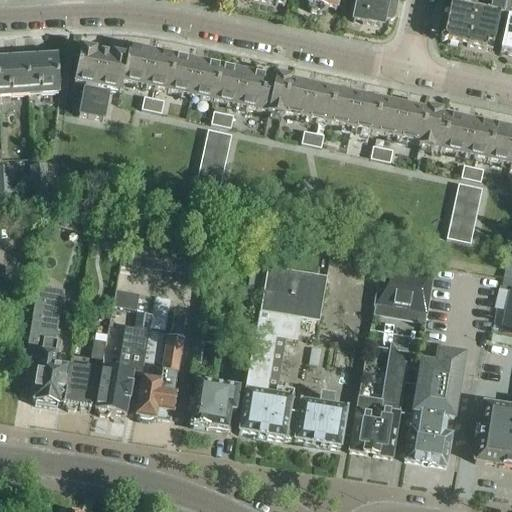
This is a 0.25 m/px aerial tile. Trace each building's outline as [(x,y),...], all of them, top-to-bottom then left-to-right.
[(260,0),(259,5),(274,8),(274,9),(283,11),(285,0),(260,0)] [(307,0),(306,10),(307,10),(307,12),(309,16),(319,18),(323,16),(324,14),(325,14),(335,16),(338,0),(307,0)] [(357,0),(352,25),(363,28),(363,27),(381,31),(382,23),(389,24),(393,22),(396,7),(394,3),(387,1),(387,0),(357,0)] [(445,45),(466,50),(474,13),(475,13),(477,0),(461,0),(459,10),(449,8),(442,41),(445,45)] [(474,13),(466,50),(485,54),(486,48),(492,49),(497,25),(501,22),(506,0),(491,0),(488,16),(475,13),(474,13)] [(499,57),(511,59),(511,0),(507,0),(502,22),(506,22),(499,57)] [(120,97),(121,87),(126,62),(80,53),(73,88),(84,90),(78,120),(103,125),(109,95),(120,97)] [(121,87),(167,97),(174,63),(128,53),(126,62),(121,87)] [(33,63),(25,63),(27,100),(57,98),(55,62),(45,62),(45,60),(33,61),(33,63)] [(4,65),(0,64),(0,101),(27,100),(25,63),(16,64),(16,62),(4,62),(4,65)] [(167,97),(212,107),(219,72),(217,72),(216,70),(211,69),(209,70),(185,65),(183,63),(179,62),(177,63),(174,63),(167,97)] [(266,119),(268,119),(275,82),(274,82),(273,84),(219,72),(212,107),(266,118),(266,119)] [(282,120),(327,129),(335,95),(289,85),(290,85),(275,82),(268,119),(282,122),(282,120)] [(327,129),(372,139),(380,104),(378,104),(376,102),(371,101),(369,102),(345,97),(344,95),(339,94),(337,96),(335,95),(327,129)] [(140,114),(140,115),(150,117),(153,104),(143,102),(140,114)] [(160,119),(163,106),(153,104),(150,117),(160,119)] [(417,151),(432,155),(439,117),(425,114),(380,104),(372,139),(417,149),(417,151)] [(210,129),(210,130),(220,132),(222,119),(212,117),(210,129)] [(432,154),(487,166),(494,132),(440,120),(440,118),(439,117),(432,155),(432,154)] [(222,119),(220,132),(230,134),(232,121),(222,119)] [(67,146),(116,147),(117,132),(68,130),(67,146)] [(191,158),(195,143),(146,130),(142,146),(191,158)] [(487,166),(511,171),(511,135),(505,134),(503,132),(498,131),(496,132),(494,132),(487,166)] [(207,135),(205,143),(217,146),(219,138),(207,135)] [(300,149),(310,151),(313,139),(303,137),(300,149)] [(219,138),(217,146),(229,148),(230,140),(219,138)] [(313,139),(310,151),(320,154),(320,153),(323,141),(313,139)] [(205,143),(203,151),(215,154),(217,146),(205,143)] [(217,146),(215,154),(227,156),(229,148),(217,146)] [(203,151),(202,159),(213,161),(215,154),(203,151)] [(369,164),(379,166),(382,154),(372,152),(369,164)] [(64,167),(112,172),(113,158),(65,153),(64,167)] [(215,154),(213,161),(225,164),(227,156),(215,154)] [(389,169),(392,156),(382,154),(379,166),(389,169)] [(139,176),(190,182),(192,164),(141,158),(139,176)] [(202,159),(200,167),(212,169),(213,161),(202,159)] [(213,161),(212,169),(224,172),(225,164),(213,161)] [(200,167),(198,174),(210,177),(212,169),(200,167)] [(30,169),(31,183),(46,182),(45,169),(30,169)] [(212,169),(210,177),(222,180),(224,172),(212,169)] [(11,170),(1,171),(2,185),(12,184),(11,170)] [(460,183),(460,184),(470,186),(472,173),(462,171),(460,183)] [(472,173),(470,186),(480,188),(480,186),(482,175),(472,173)] [(198,174),(197,182),(208,185),(210,177),(198,174)] [(210,177),(208,185),(220,187),(222,180),(210,177)] [(46,182),(31,183),(33,212),(44,212),(46,189),(46,182)] [(197,182),(195,190),(207,193),(208,185),(197,182)] [(12,184),(2,185),(3,199),(13,198),(12,184)] [(207,193),(218,195),(220,187),(208,185),(207,193)] [(457,189),(456,197),(468,200),(469,192),(457,189)] [(469,192),(468,200),(479,202),(481,194),(469,192)] [(456,197),(454,205),(466,207),(468,200),(456,197)] [(475,259),(500,264),(510,204),(485,199),(475,259)] [(468,200),(466,207),(478,210),(479,202),(468,200)] [(454,205),(452,213),(464,215),(466,207),(454,205)] [(466,207),(464,215),(476,218),(478,210),(466,207)] [(452,213),(451,221),(463,223),(464,215),(452,213)] [(464,215),(463,223),(474,226),(476,218),(464,215)] [(83,234),(85,221),(50,216),(49,230),(83,234)] [(451,221),(449,228),(461,231),(463,223),(451,221)] [(463,223),(461,231),(473,233),(474,226),(463,223)] [(105,225),(102,246),(111,248),(115,227),(105,225)] [(449,228),(447,236),(459,239),(461,231),(449,228)] [(461,231),(459,239),(471,241),(473,233),(461,231)] [(447,236),(446,244),(457,247),(458,247),(459,239),(447,236)] [(458,247),(457,247),(469,249),(471,241),(459,239),(458,247)] [(156,276),(202,281),(206,247),(182,244),(182,247),(160,244),(156,276)] [(375,312),(425,321),(433,273),(383,265),(375,312)] [(258,317),(250,366),(245,397),(244,397),(238,439),(256,442),(265,444),(265,443),(284,446),(284,445),(293,447),(293,448),(303,449),(303,450),(329,454),(329,453),(339,455),(345,415),(330,413),(332,403),(320,401),(319,411),(300,408),(299,409),(290,407),(292,397),(277,394),(285,344),(295,345),(298,324),(318,328),(325,283),(266,273),(259,317),(258,317)] [(29,336),(55,341),(63,295),(36,290),(29,336)] [(174,313),(174,296),(151,295),(150,312),(174,313)] [(511,295),(510,295),(500,338),(511,340),(511,295)] [(182,335),(185,315),(173,313),(170,333),(182,335)] [(100,374),(93,415),(96,416),(98,420),(106,422),(109,418),(125,421),(127,407),(128,407),(131,391),(130,390),(132,380),(140,381),(143,363),(147,336),(150,319),(136,317),(133,334),(124,332),(117,373),(104,370),(103,375),(100,374)] [(154,424),(154,423),(169,426),(170,417),(172,417),(175,399),(173,399),(182,342),(167,340),(161,376),(159,386),(141,383),(135,421),(138,421),(141,423),(148,425),(152,423),(154,424)] [(34,410),(56,414),(57,410),(60,410),(67,372),(52,370),(56,345),(43,343),(41,356),(40,356),(31,405),(35,406),(34,410)] [(90,362),(101,364),(104,347),(93,346),(90,362)] [(410,421),(411,421),(404,466),(445,473),(450,439),(444,438),(446,423),(452,424),(462,359),(436,355),(433,368),(419,366),(410,421)] [(61,411),(64,411),(67,415),(73,416),(76,413),(89,415),(96,375),(86,374),(88,365),(70,362),(61,411)] [(191,432),(208,434),(210,435),(210,434),(226,437),(229,418),(234,419),(238,395),(242,396),(245,377),(233,375),(229,394),(196,388),(189,431),(191,431),(191,432)] [(348,457),(391,464),(401,401),(396,394),(381,405),(379,415),(374,414),(375,408),(357,405),(348,457)] [(474,462),(473,466),(511,472),(511,412),(482,408),(476,445),(473,448),(471,458),(474,462)]
